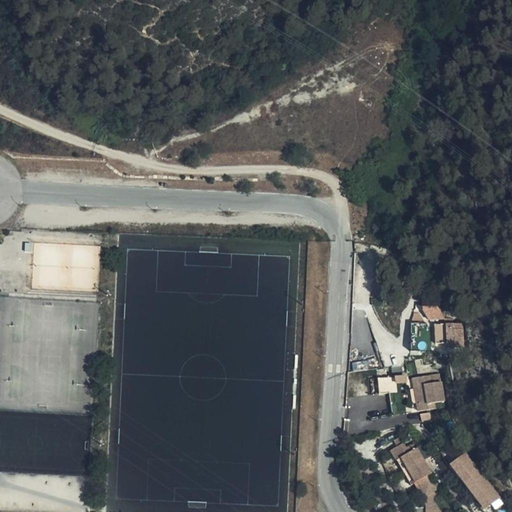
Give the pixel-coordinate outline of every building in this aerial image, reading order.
[(456,336),(437,337),(438,356),(451,356),(451,357),(458,357),(458,361),(466,361),(465,342),(456,342),(456,336)] [(407,374),(378,377),(380,393),(398,391),(397,383),(408,382),(407,374)] [(422,398),(416,398),(419,417),(427,416),(428,421),(438,419),(437,414),(448,412),(445,393),(434,395),(433,387),(420,389),(422,398)] [(451,463),(483,511),(486,511),(502,501),(468,451),(451,463)] [(395,466),(399,473),(403,470),(410,482),(412,481),(419,493),(427,507),(434,503),(441,499),(416,454),(407,459),(404,455),(392,461),(395,466)] [(403,470),(399,473),(412,497),(419,493),(412,481),(410,482),(403,470)] [(438,511),(434,503),(427,507),(427,511),(438,511)]
